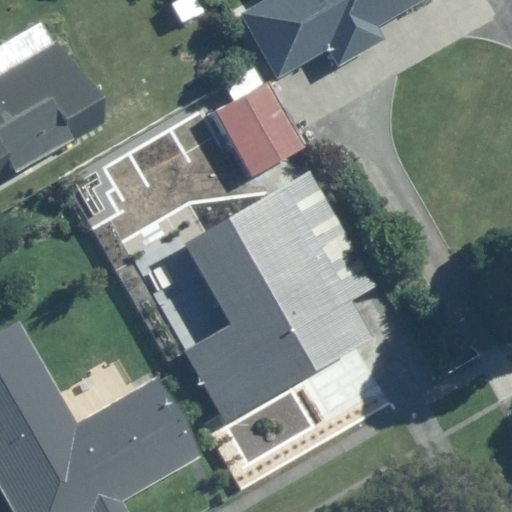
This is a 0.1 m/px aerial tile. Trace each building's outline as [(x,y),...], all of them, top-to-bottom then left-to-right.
[(261,0),(235,14),(272,81),(321,54),(331,70),(377,44),(373,36),(423,8),(418,0),(261,0)] [(42,21),(0,45),(0,173),(98,114),(42,21)] [(265,80),(210,114),(244,178),(301,147),(265,80)] [(315,171),(173,243),(206,308),(175,324),(186,345),(174,351),(214,428),(375,346),(354,304),(377,293),(315,171)] [(6,323),(0,326),(0,507),(2,511),(93,511),(194,455),(150,377),(64,425),(6,323)]
